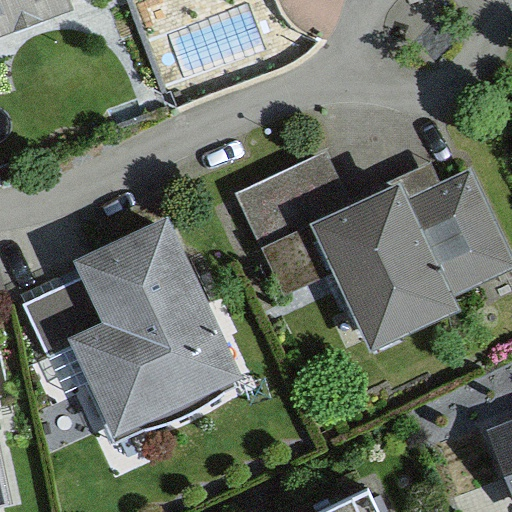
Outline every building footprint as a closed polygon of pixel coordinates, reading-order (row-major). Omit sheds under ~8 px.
[(0,0),(0,19),(54,0),(0,0)] [(311,171),(243,204),(289,298),(351,267),(391,347),(466,311),(458,295),(511,268),(511,258),(475,183),(437,201),(426,180),(337,224),(311,171)] [(91,283),(27,311),(49,360),(80,346),(123,443),(251,387),(179,225),(84,266),(91,283)] [(0,339),(0,511),(2,511),(2,507),(30,502),(0,339)] [(511,412),(487,422),(511,485),(511,412)] [(378,511),(364,483),(304,511),(378,511)]
